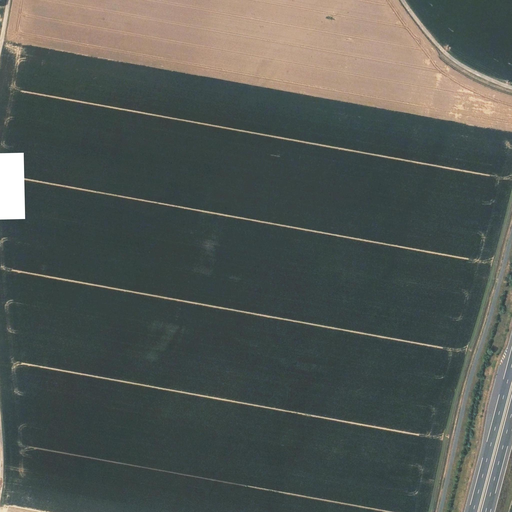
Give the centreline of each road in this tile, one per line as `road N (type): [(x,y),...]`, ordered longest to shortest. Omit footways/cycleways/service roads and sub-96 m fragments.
road 1 (track): [(511,234),(439,511)]
road 2 (motorway): [(511,361),(472,511)]
road 3 (track): [(402,0),(459,63),(511,87)]
